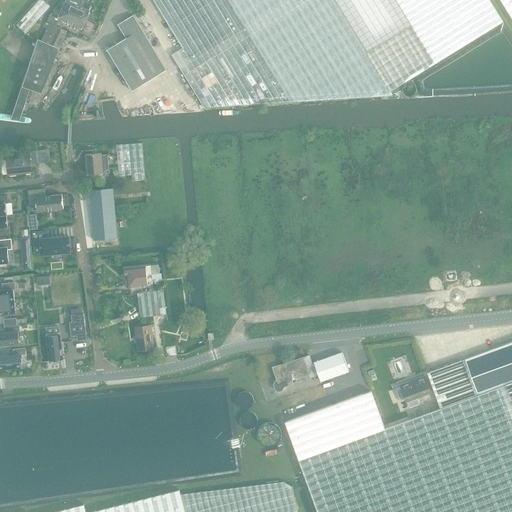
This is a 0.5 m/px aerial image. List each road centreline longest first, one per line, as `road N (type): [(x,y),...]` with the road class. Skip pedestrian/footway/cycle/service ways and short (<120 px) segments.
road 1 (residential): [(241,196),(465,180),(511,186)]
road 2 (unclassified): [(251,343),(511,314)]
road 3 (residential): [(101,376),(69,147)]
road 4 (unclassified): [(101,376),(175,367),(251,343)]
road 5 (residential): [(251,343),(241,196)]
